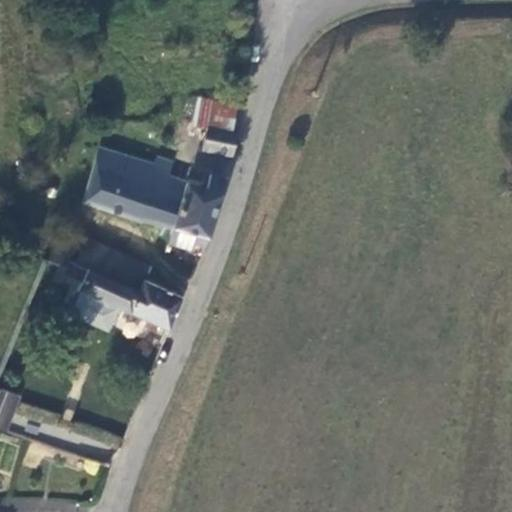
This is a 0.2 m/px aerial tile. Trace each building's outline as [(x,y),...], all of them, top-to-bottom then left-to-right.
[(83,54),(106,50),(101,22),(77,27),(83,54)] [(208,126),(234,130),(240,105),(200,99),(194,122),(208,126)] [(235,154),(241,133),(234,130),(208,126),(205,147),(235,154)] [(172,227),(186,182),(170,177),(174,162),(156,157),(153,167),(100,151),(84,202),(142,220),(143,217),(172,227)] [(205,247),(227,177),(213,172),(208,188),(186,182),(172,227),(170,236),(190,243),(205,247)] [(170,236),(167,245),(186,254),(190,243),(170,236)] [(82,254),(145,281),(150,268),(89,240),(82,254)] [(131,315),(145,281),(82,254),(78,265),(70,261),(72,256),(55,247),(49,262),(65,269),(63,277),(79,283),(77,293),(131,315)] [(25,261),(17,278),(33,287),(41,268),(25,261)] [(185,298),(145,281),(131,315),(170,333),(185,298)] [(0,432),(2,434),(19,394),(0,386),(0,432)] [(8,431),(111,463),(120,436),(17,404),(8,431)]
